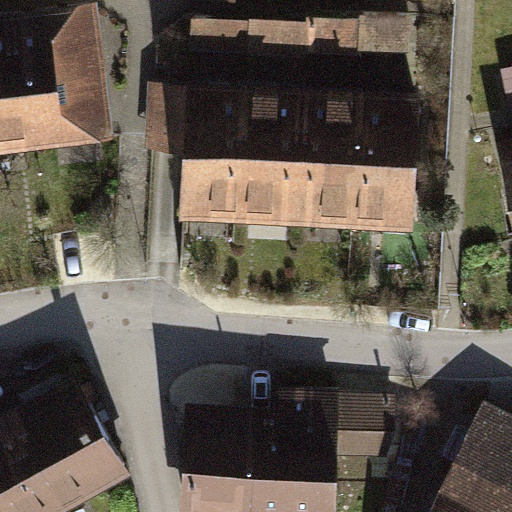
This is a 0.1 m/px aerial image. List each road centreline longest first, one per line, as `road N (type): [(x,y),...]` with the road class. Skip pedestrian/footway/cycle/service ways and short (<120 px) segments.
road 1 (residential): [(145,322),(449,353),(511,345)]
road 2 (unknown): [(145,322),(123,0)]
road 3 (residential): [(164,511),(145,322)]
road 4 (residential): [(0,328),(145,322)]
